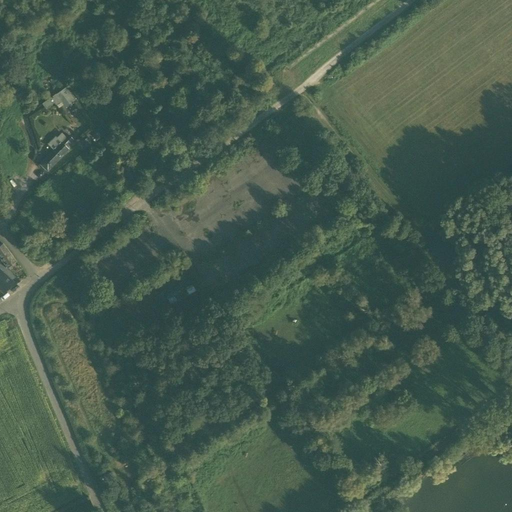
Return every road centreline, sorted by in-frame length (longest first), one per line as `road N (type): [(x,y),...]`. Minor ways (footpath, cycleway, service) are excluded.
road 1 (unclassified): [(413,0),(36,278)]
road 2 (residential): [(101,511),(15,297)]
